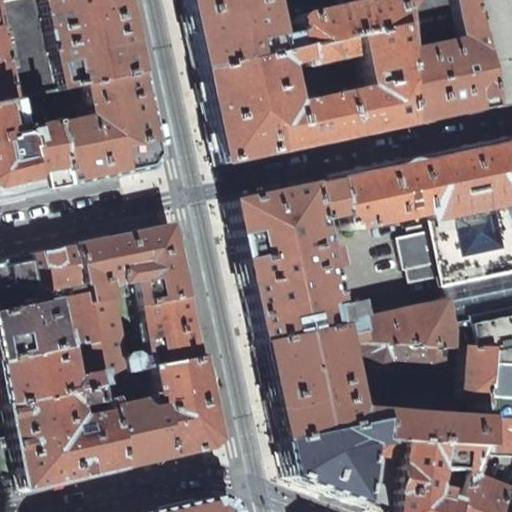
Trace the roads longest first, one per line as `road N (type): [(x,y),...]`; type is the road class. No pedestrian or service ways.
road 1 (residential): [(174,190),(511,120)]
road 2 (residential): [(174,190),(241,483)]
road 3 (residential): [(241,483),(185,480),(34,511)]
road 4 (residential): [(134,0),(174,190)]
road 5 (residential): [(0,230),(174,190)]
